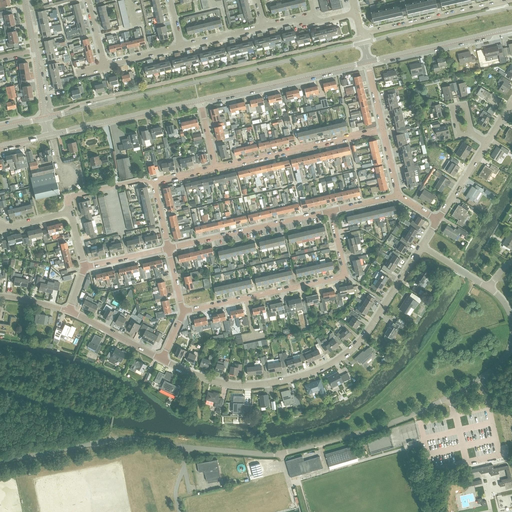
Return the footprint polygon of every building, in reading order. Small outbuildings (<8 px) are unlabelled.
[(10,0),(5,0),(0,1),(0,6),(0,7),(0,10),(5,10),(4,7),(10,6),(10,3),(10,2),(10,0)] [(342,8),(340,2),(330,4),(332,10),(342,8)] [(322,12),(332,10),(330,4),(321,6),(322,12)] [(38,12),(39,19),(47,17),(46,10),(38,12)] [(68,17),(68,19),(72,18),(75,17),(82,15),(81,10),(73,12),(74,15),(71,16),(72,16),(68,17)] [(7,11),(0,11),(0,18),(0,19),(1,22),(5,21),(14,19),(13,16),(12,14),(8,15),(7,11)] [(242,21),(245,20),(246,20),(246,23),(251,21),(250,18),(252,18),(251,12),(244,14),(238,15),(238,18),(241,18),(242,21)] [(39,19),(41,25),(49,23),(47,17),(39,19)] [(3,25),(4,30),(11,29),(10,26),(15,25),(14,23),(15,23),(14,19),(5,21),(6,24),(3,25)] [(70,28),(65,29),(66,33),(86,28),(85,24),(84,22),(78,23),(77,24),(77,27),(75,28),(71,29),(70,28)] [(44,24),(41,25),(42,31),(50,30),(53,29),(56,28),(56,26),(53,26),(52,26),(51,23),(49,23),(44,24)] [(157,28),(158,34),(167,32),(166,26),(164,26),(164,23),(154,25),(155,29),(157,28)] [(336,28),(336,27),(332,28),(331,24),(329,25),(332,36),(338,35),(341,34),(340,27),(336,28)] [(57,32),(60,32),(59,28),(58,25),(56,26),(56,28),(42,31),(43,38),(51,36),(50,32),(57,31),(57,32)] [(327,29),(324,30),(326,38),(332,36),(329,25),(326,25),(327,29)] [(291,41),(297,39),(296,37),(295,31),(291,32),(291,31),(290,26),(287,27),(291,41)] [(284,42),(291,41),(287,27),(285,27),(286,32),(287,33),(281,35),(283,42),(284,42)] [(319,27),(317,28),(320,39),(326,38),(324,30),(320,31),(319,27)] [(79,32),(80,31),(81,35),(87,34),(86,28),(66,33),(67,36),(68,40),(72,39),(71,35),(79,33),(79,32)] [(140,28),(136,29),(136,31),(136,32),(140,45),(146,44),(144,38),(140,39),(140,36),(141,36),(140,28)] [(315,32),(309,34),(310,39),(313,38),(313,41),(320,39),(317,28),(314,28),(315,32)] [(8,35),(8,38),(17,37),(17,33),(16,33),(16,31),(11,32),(11,29),(4,30),(6,36),(8,35)] [(282,43),(283,42),(281,35),(276,36),(276,35),(275,30),(272,30),(275,44),(282,43)] [(297,39),(298,45),(304,43),(301,31),(299,32),(300,36),(296,37),(297,39)] [(304,31),(301,31),(304,43),(310,42),(310,39),(309,34),(305,34),(304,31)] [(124,33),(128,48),(134,47),(132,41),(129,42),(128,38),(129,37),(128,32),(125,32),(125,33),(124,33)] [(167,32),(158,34),(160,41),(169,38),(167,32)] [(255,41),(252,42),(254,49),(257,49),(260,48),(263,47),(260,33),(257,34),(258,39),(259,39),(259,40),(255,41)] [(263,33),(260,33),(263,47),(269,46),(267,38),(264,39),(263,38),(264,37),(263,33)] [(107,40),(111,39),(112,44),(108,44),(109,46),(110,52),(116,51),(112,35),(107,36),(107,40)] [(121,44),(120,42),(117,43),(117,41),(119,40),(117,35),(113,36),(113,35),(112,35),(116,51),(122,50),(121,44)] [(247,36),(245,37),(248,51),(254,50),(254,49),(252,42),(248,43),(248,41),(247,36)] [(17,37),(8,38),(9,42),(7,42),(8,48),(14,46),(13,43),(18,42),(18,40),(17,37)] [(244,44),(240,45),(242,53),(248,51),(245,37),(242,38),(243,42),(244,44)] [(82,47),(83,46),(90,45),(89,38),(83,40),(84,44),(81,44),(82,47)] [(46,48),(53,46),(57,46),(65,44),(65,41),(59,42),(56,43),(55,39),(45,41),(46,48)] [(235,39),(232,40),(236,54),(242,53),(240,45),(236,46),(236,44),(235,39)] [(236,54),(232,40),(230,41),(231,45),(232,47),(227,48),(229,56),(236,54)] [(220,43),(217,44),(220,58),(226,56),(225,48),(221,49),(221,48),(220,43)] [(216,50),(212,51),(214,59),(220,58),(217,44),(214,44),(215,49),(216,49),(216,50)] [(511,44),(509,45),(510,48),(507,48),(503,49),(505,57),(507,57),(507,55),(511,54),(511,56),(511,55),(511,44)] [(207,46),(205,47),(208,61),(214,59),(212,51),(209,52),(208,51),(209,51),(207,46)] [(491,48),(484,50),(486,58),(499,55),(500,57),(503,56),(501,49),(498,50),(497,46),(494,47),(491,48)] [(200,54),(197,55),(199,63),(202,62),(208,61),(205,47),(202,47),(203,49),(203,52),(204,52),(204,53),(200,54)] [(188,57),(185,58),(187,66),(193,64),(190,50),(187,51),(188,56),(188,57)] [(192,50),(190,50),(193,64),(199,63),(197,55),(193,56),(193,54),(192,50)] [(472,63),(475,62),(474,56),(471,57),(470,52),(458,54),(460,64),(472,62),(472,63)] [(55,53),(47,54),(48,61),(63,58),(62,55),(56,56),(55,53)] [(180,67),(177,53),(174,54),(175,59),(176,59),(176,60),(172,61),(174,68),(174,69),(180,67)] [(180,53),(177,53),(180,67),(187,66),(185,58),(181,59),(181,57),(180,53)] [(164,56),(162,57),(165,71),(172,70),(171,69),(170,62),(166,62),(165,61),(166,61),(164,56)] [(161,64),(157,65),(159,73),(165,71),(162,57),(159,58),(160,62),(161,64)] [(439,67),(446,65),(444,58),(437,59),(439,64),(433,65),(435,72),(440,70),(439,67)] [(152,59),(149,60),(153,74),(159,73),(157,65),(153,65),(153,64),(152,59)] [(19,66),(20,69),(29,68),(28,64),(27,62),(23,63),(22,60),(16,61),(17,67),(19,66)] [(153,74),(149,60),(147,61),(148,65),(148,67),(142,68),(144,76),(147,75),(147,76),(153,74)] [(420,63),(410,65),(412,76),(420,74),(419,72),(422,71),(423,74),(426,74),(424,65),(421,66),(420,63)] [(131,80),(134,79),(132,71),(129,72),(129,74),(122,76),(124,82),(131,81),(131,80)] [(389,80),(389,81),(397,79),(396,72),(393,72),(392,71),(390,72),(390,73),(384,74),(385,80),(389,80)] [(30,74),(29,74),(21,75),(21,78),(19,79),(20,84),(26,83),(25,80),(30,80),(30,78),(30,74)] [(113,85),(119,84),(117,76),(110,78),(110,80),(107,81),(108,89),(114,87),(113,85)] [(355,84),(362,82),(361,76),(353,78),(353,80),(350,80),(351,84),(355,83),(355,84)] [(499,90),(505,95),(511,86),(509,85),(511,82),(502,76),(498,82),(503,84),(499,90)] [(104,89),(107,88),(105,81),(102,81),(102,84),(95,86),(97,93),(105,91),(104,89)] [(336,81),(329,82),(331,90),(337,89),(336,81)] [(331,90),(329,82),(323,84),(325,92),(331,90)] [(357,89),(364,88),(362,82),(355,84),(356,87),(345,89),(346,92),(357,89)] [(23,90),(23,93),(32,91),(32,88),(31,88),(31,86),(26,86),(26,83),(20,84),(20,90),(23,90)] [(455,91),(453,83),(449,84),(450,86),(442,88),(445,100),(453,98),(451,92),(455,91)] [(456,83),(453,83),(455,91),(458,90),(459,97),(467,95),(465,83),(457,85),(456,83)] [(6,87),(8,97),(10,97),(11,102),(6,103),(7,110),(16,108),(14,98),(16,97),(14,85),(6,87)] [(75,88),(76,90),(72,91),(74,99),(81,97),(80,94),(83,93),(82,86),(75,88)] [(317,86),(311,88),(313,93),(316,93),(316,95),(319,94),(317,86)] [(493,105),(492,106),(491,105),(487,111),(493,115),(496,110),(495,109),(501,100),(481,87),(476,94),(483,99),(484,99),(487,101),(486,101),(493,105)] [(313,93),(311,88),(305,89),(307,97),(313,95),(313,93)] [(299,89),(292,91),(294,97),(297,96),(298,98),(301,97),(299,89)] [(387,98),(385,99),(387,105),(398,102),(396,96),(394,89),(390,90),(387,91),(388,95),(391,94),(391,97),(387,98)] [(32,91),(23,93),(24,96),(21,96),(22,102),(29,101),(29,98),(33,97),(32,95),(33,95),(32,91)] [(287,95),(284,96),(285,102),(285,103),(291,101),(291,100),(294,99),(294,97),(292,91),(286,92),(287,95)] [(281,94),(274,95),(277,109),(280,108),(278,101),(282,100),(282,102),(285,102),(284,96),(281,96),(281,94)] [(269,99),(266,100),(268,111),(269,111),(272,110),(271,106),(270,106),(269,103),(273,102),(275,109),(277,109),(274,95),(268,96),(269,99)] [(263,98),(256,99),(259,113),(263,112),(262,109),(265,108),(266,111),(267,115),(269,114),(268,111),(266,100),(263,100),(263,98)] [(251,104),(248,104),(250,112),(257,111),(257,113),(259,113),(256,99),(250,101),(251,104)] [(429,109),(432,108),(434,118),(442,116),(440,108),(439,104),(435,105),(434,101),(428,100),(427,107),(428,107),(429,109)] [(245,102),(237,103),(239,110),(241,109),(242,110),(246,109),(247,113),(250,112),(248,104),(245,105),(245,102)] [(396,109),(397,112),(402,111),(401,108),(399,108),(398,102),(387,105),(388,111),(396,109)] [(239,110),(237,103),(229,105),(230,107),(231,113),(236,111),(237,118),(240,117),(239,110)] [(351,116),(369,112),(368,106),(361,107),(362,111),(351,113),(351,116)] [(212,116),(219,114),(218,111),(223,110),(222,107),(211,110),(212,116)] [(392,117),(393,123),(404,120),(403,114),(402,114),(402,111),(397,112),(398,115),(392,117)] [(482,118),(478,123),(482,126),(482,127),(483,128),(484,127),(485,127),(490,119),(492,116),(483,111),(482,113),(481,113),(480,116),(482,118)] [(219,114),(212,116),(213,122),(219,120),(220,123),(226,122),(225,119),(224,116),(220,117),(219,114)] [(370,118),(364,119),(364,122),(357,123),(358,127),(372,124),(370,118)] [(189,121),(191,127),(195,126),(196,130),(199,129),(197,119),(189,121)] [(401,127),(401,131),(406,130),(410,129),(409,126),(405,127),(405,126),(406,126),(404,120),(393,123),(394,129),(401,127)] [(182,129),(191,127),(189,121),(181,123),(182,129)] [(218,127),(215,127),(215,130),(216,134),(227,131),(226,129),(223,129),(222,126),(227,125),(226,122),(220,123),(217,124),(218,127)] [(447,134),(448,133),(447,126),(440,128),(438,122),(432,124),(433,127),(435,127),(436,128),(435,129),(437,136),(438,136),(440,140),(448,138),(447,134)] [(167,126),(169,137),(178,134),(177,128),(174,129),(173,125),(170,125),(167,126),(168,126),(167,126)] [(151,131),(151,132),(153,139),(156,139),(155,135),(162,133),(161,127),(154,129),(154,130),(151,131)] [(288,129),(286,129),(289,143),(295,142),(293,134),(290,135),(288,129)] [(143,134),(140,135),(142,146),(146,145),(145,144),(153,142),(153,140),(153,139),(151,132),(148,133),(148,130),(142,131),(143,134)] [(276,130),(274,130),(277,146),(283,144),(282,138),(279,139),(276,130)] [(402,134),(394,136),(395,142),(406,139),(409,138),(408,133),(407,133),(406,130),(401,131),(402,134)] [(227,131),(216,134),(216,138),(217,137),(218,140),(225,138),(224,135),(228,134),(229,134),(228,131),(227,131)] [(135,148),(134,147),(139,146),(137,133),(130,135),(130,136),(127,136),(128,138),(122,139),(123,144),(119,145),(120,151),(135,148)] [(265,134),(263,135),(266,148),(272,147),(270,141),(267,142),(266,138),(265,134)] [(250,142),(252,151),(258,150),(256,144),(254,145),(252,137),(249,138),(250,142)] [(406,139),(395,142),(397,148),(400,147),(405,146),(406,149),(410,148),(409,145),(408,145),(406,139)] [(241,154),(239,145),(238,142),(237,142),(236,140),(235,141),(236,145),(233,146),(232,140),(229,141),(231,149),(234,148),(235,155),(241,154)] [(68,144),(70,153),(78,151),(76,142),(68,144)] [(352,145),(353,152),(356,151),(356,147),(365,146),(365,145),(368,144),(368,142),(352,145)] [(228,153),(230,152),(230,150),(227,150),(225,144),(219,146),(220,149),(221,149),(221,152),(220,152),(222,158),(229,157),(228,153)] [(456,154),(465,159),(472,148),(466,144),(464,147),(462,145),(456,154)] [(346,158),(346,162),(347,166),(351,166),(349,158),(352,157),(349,146),(343,148),(345,155),(346,158)] [(491,157),(500,163),(501,163),(502,160),(499,158),(503,152),(507,154),(509,151),(502,146),(500,149),(497,147),(491,157)] [(401,154),(400,154),(402,160),(413,157),(411,152),(415,151),(414,147),(410,148),(406,149),(407,152),(401,154)] [(46,149),(45,150),(44,150),(45,152),(39,153),(41,162),(52,160),(50,149),(49,149),(48,148),(46,149)] [(199,154),(196,155),(197,159),(198,164),(207,162),(205,154),(204,154),(204,152),(205,152),(204,149),(199,151),(199,154)] [(158,168),(158,167),(154,150),(151,151),(153,159),(152,159),(153,164),(148,165),(150,175),(156,173),(155,169),(158,168)] [(329,162),(334,160),(332,150),(326,152),(328,162),(329,162)] [(328,162),(326,152),(320,153),(322,161),(324,160),(325,163),(327,167),(330,166),(329,162),(328,162)] [(22,153),(16,154),(19,168),(28,166),(26,157),(23,158),(22,153)] [(16,154),(11,155),(13,162),(15,162),(17,169),(20,169),(19,168),(16,154)] [(13,162),(11,155),(5,156),(6,163),(9,163),(11,171),(14,170),(13,162)] [(100,167),(101,166),(100,164),(102,163),(102,162),(103,162),(104,163),(109,162),(108,156),(102,157),(103,160),(102,160),(101,159),(100,160),(99,156),(90,158),(91,162),(90,162),(91,166),(92,166),(93,168),(94,168),(100,167)] [(182,156),(176,157),(178,167),(181,167),(182,168),(188,166),(186,158),(183,159),(182,156)] [(195,156),(186,158),(188,166),(194,165),(194,164),(197,163),(195,156)] [(309,156),(303,157),(304,165),(308,164),(308,167),(309,167),(310,174),(313,174),(309,156)] [(117,159),(121,179),(133,177),(129,157),(117,159)] [(174,161),(168,162),(170,170),(176,169),(176,168),(178,167),(176,157),(173,158),(174,161)] [(303,157),(297,158),(302,182),(303,182),(302,180),(306,179),(305,175),(304,175),(302,168),(303,168),(302,165),(304,165),(303,157)] [(409,165),(410,168),(418,166),(417,163),(414,164),(414,163),(413,157),(402,160),(403,166),(409,165)] [(302,182),(297,158),(291,160),(293,167),(296,167),(296,169),(297,169),(297,173),(295,173),(298,183),(302,182)] [(447,171),(454,176),(459,167),(457,165),(459,162),(452,158),(450,161),(452,163),(447,171)] [(289,160),(283,162),(284,168),(285,168),(286,171),(289,170),(290,175),(289,175),(290,179),(293,179),(291,170),(289,160)] [(59,178),(55,178),(54,172),(55,172),(53,165),(38,168),(37,162),(30,163),(30,162),(29,162),(32,177),(30,177),(35,199),(59,194),(56,182),(60,181),(59,178)] [(170,170),(168,162),(159,165),(160,172),(163,171),(163,172),(170,170)] [(277,163),(272,164),(273,170),(277,169),(279,180),(281,180),(277,163)] [(266,165),(260,167),(262,173),(265,172),(266,175),(267,175),(267,179),(269,178),(266,165)] [(485,165),(478,176),(486,181),(492,171),(496,174),(499,169),(492,165),(490,168),(485,165)] [(402,173),(404,179),(415,176),(413,171),(415,170),(415,169),(418,168),(418,166),(410,168),(411,171),(402,173)] [(434,168),(432,167),(422,183),(424,185),(434,168)] [(249,169),(251,179),(255,178),(256,181),(255,181),(257,186),(259,186),(255,168),(249,169)] [(448,185),(451,182),(441,175),(443,173),(437,170),(434,175),(440,179),(434,188),(441,192),(446,184),(448,185)] [(245,184),(247,183),(244,171),(238,172),(239,178),(243,177),(245,184)] [(234,191),(232,183),(230,174),(225,175),(226,181),(229,180),(230,184),(231,183),(231,186),(230,186),(231,192),(234,191)] [(219,176),(213,178),(215,184),(218,183),(220,191),(222,191),(219,176)] [(415,176),(404,179),(405,185),(411,184),(412,187),(418,185),(417,181),(416,182),(415,176)] [(208,179),(202,180),(204,186),(207,185),(208,189),(209,192),(211,192),(208,179)] [(198,195),(200,194),(197,181),(191,183),(192,189),(196,188),(198,195)] [(352,185),(355,197),(360,196),(359,188),(356,188),(355,181),(351,182),(352,185)] [(339,183),(341,192),(343,200),(349,198),(347,191),(344,191),(342,182),(339,183)] [(386,183),(379,185),(379,187),(376,188),(376,187),(371,188),(372,193),(388,189),(386,183)] [(302,190),(303,197),(306,197),(305,196),(304,188),(303,184),(300,185),(297,187),(298,191),(302,190)] [(185,190),(183,185),(181,185),(181,187),(176,188),(177,189),(174,189),(173,186),(170,187),(163,189),(165,194),(177,192),(182,191),(182,190),(184,190),(185,190)] [(477,199),(481,192),(481,193),(483,190),(476,185),(474,188),(472,187),(466,197),(473,201),(475,198),(477,199)] [(433,199),(435,197),(424,190),(419,197),(423,200),(423,198),(431,203),(433,204),(434,204),(436,201),(435,200),(433,199)] [(177,192),(165,194),(166,200),(173,198),(172,195),(178,194),(177,192)] [(288,194),(285,194),(289,212),(294,211),(293,205),(291,205),(290,202),(289,202),(288,198),(289,198),(288,194)] [(275,201),(274,201),(278,215),(283,213),(281,204),(278,204),(277,196),(274,197),(275,201)] [(306,198),(306,200),(308,208),(314,206),(312,199),(310,199),(309,197),(306,198)] [(264,198),(262,199),(266,217),(272,216),(271,210),(267,211),(264,198)] [(31,205),(25,206),(27,213),(33,212),(31,207),(34,206),(33,200),(30,200),(31,205)] [(81,209),(89,207),(91,206),(90,200),(87,201),(79,203),(81,209)] [(180,203),(167,206),(168,211),(171,211),(172,213),(177,212),(176,209),(175,210),(175,206),(185,204),(185,202),(184,202),(180,203)] [(253,210),(255,220),(261,218),(259,213),(257,213),(255,204),(252,204),(253,210)] [(469,208),(463,205),(461,207),(459,206),(452,216),(459,220),(457,223),(462,227),(465,223),(463,222),(468,215),(465,214),(469,208)] [(85,214),(86,218),(92,217),(91,213),(90,213),(89,210),(92,209),(91,206),(89,207),(81,209),(83,215),(85,214)] [(390,207),(383,209),(385,216),(391,215),(390,207)] [(239,210),(241,223),(247,221),(246,216),(242,216),(241,210),(239,210)] [(227,212),(230,225),(236,224),(235,218),(231,219),(229,211),(227,212)] [(172,216),(170,216),(171,222),(187,219),(186,216),(177,218),(177,215),(178,215),(177,212),(172,213),(172,216)] [(202,232),(201,226),(198,226),(197,222),(196,218),(197,218),(196,213),(192,214),(195,224),(197,233),(202,232)] [(216,213),(216,214),(219,228),(225,227),(223,221),(221,221),(220,219),(221,218),(220,213),(216,213)] [(207,214),(204,215),(208,230),(213,229),(212,223),(209,224),(208,221),(209,220),(207,214)] [(416,215),(411,223),(419,229),(421,227),(425,221),(416,215)] [(84,223),(86,229),(93,227),(92,221),(93,221),(92,217),(86,218),(87,222),(84,223)] [(187,219),(171,222),(172,228),(179,226),(178,223),(184,222),(185,223),(190,221),(190,223),(192,223),(192,220),(190,220),(189,218),(187,219)] [(61,223),(53,225),(55,232),(61,230),(61,228),(62,227),(61,223)] [(410,230),(408,233),(414,237),(418,231),(419,229),(411,223),(407,228),(410,230)] [(47,230),(45,230),(47,237),(49,236),(49,233),(55,232),(53,225),(47,227),(47,230)] [(93,227),(86,229),(88,235),(90,234),(91,238),(97,237),(96,233),(95,233),(94,230),(97,230),(96,226),(93,227)] [(468,234),(464,231),(458,228),(457,230),(455,229),(454,230),(447,226),(443,232),(455,240),(460,233),(466,236),(468,234)] [(41,228),(34,230),(36,237),(43,236),(45,243),(48,242),(47,237),(45,230),(42,231),(41,228)] [(175,239),(182,238),(184,237),(183,234),(190,232),(191,234),(194,234),(193,229),(173,233),(175,239)] [(28,235),(24,236),(26,244),(27,244),(28,246),(31,246),(30,244),(32,243),(31,239),(36,237),(34,230),(27,232),(28,235)] [(503,245),(511,250),(511,251),(511,232),(503,245)] [(21,233),(13,235),(15,243),(22,241),(23,245),(26,244),(24,236),(21,236),(21,233)] [(144,235),(141,236),(143,243),(146,242),(147,245),(153,244),(150,233),(147,233),(148,237),(145,237),(144,235)] [(151,233),(150,233),(153,244),(159,242),(157,235),(151,236),(151,233)] [(361,243),(358,233),(350,235),(350,238),(348,239),(349,246),(357,244),(361,243)] [(400,240),(409,245),(414,237),(408,233),(406,236),(404,235),(400,240)] [(7,240),(4,241),(6,248),(7,251),(8,252),(10,251),(9,244),(15,243),(13,235),(7,237),(7,240)] [(139,239),(133,240),(135,248),(141,246),(141,243),(143,243),(141,236),(139,236),(139,239)] [(135,248),(133,240),(127,241),(129,249),(135,248)] [(398,250),(404,254),(409,245),(400,240),(399,241),(396,240),(394,243),(397,245),(394,249),(397,251),(398,250)] [(58,248),(55,249),(56,251),(59,251),(62,250),(68,248),(66,242),(63,243),(63,241),(58,242),(58,244),(60,244),(61,247),(58,248)] [(115,242),(115,244),(117,252),(123,250),(122,243),(118,243),(118,241),(115,242)] [(109,243),(106,244),(108,251),(110,250),(111,253),(117,252),(115,244),(109,245),(109,243)] [(104,247),(98,248),(99,256),(106,254),(105,251),(108,251),(106,244),(103,245),(104,247)] [(357,244),(349,246),(351,253),(354,252),(355,255),(363,253),(362,250),(359,251),(357,244)] [(99,256),(98,248),(92,250),(91,247),(87,248),(89,255),(93,255),(93,257),(99,256)] [(206,249),(201,250),(202,257),(205,257),(207,262),(209,262),(206,249)] [(386,254),(385,257),(390,260),(390,261),(397,265),(400,259),(397,257),(399,254),(393,251),(392,253),(391,252),(388,256),(386,254)] [(190,253),(191,260),(194,259),(197,269),(199,269),(196,252),(190,253)] [(185,267),(187,267),(184,254),(179,256),(180,262),(183,262),(185,267)] [(62,263),(65,262),(71,261),(69,255),(63,256),(60,257),(61,260),(58,260),(58,261),(55,261),(56,264),(59,264),(62,263)] [(158,275),(162,274),(161,274),(165,273),(164,270),(161,270),(160,266),(163,266),(161,259),(155,261),(158,275)] [(149,262),(150,269),(154,268),(157,278),(162,277),(162,274),(158,275),(155,261),(149,262)] [(332,261),(326,263),(328,270),(334,269),(332,261)] [(397,265),(390,261),(389,263),(386,267),(384,265),(382,268),(391,273),(393,271),(397,265)] [(143,264),(143,267),(138,268),(138,265),(131,266),(133,273),(139,271),(142,282),(144,281),(144,278),(146,278),(145,270),(150,269),(149,262),(143,264)] [(361,266),(354,267),(356,274),(358,273),(359,276),(365,275),(364,272),(362,272),(361,266)] [(124,275),(127,285),(129,285),(125,268),(119,269),(120,272),(117,273),(119,279),(122,278),(121,276),(124,275)] [(415,282),(421,286),(429,274),(421,269),(418,273),(420,274),(415,282)] [(12,270),(10,279),(14,279),(13,284),(16,285),(16,286),(20,286),(21,279),(22,274),(15,273),(15,271),(12,270)] [(114,270),(108,272),(110,279),(113,278),(114,284),(117,283),(120,282),(119,279),(117,273),(115,273),(114,270)] [(375,278),(378,280),(385,284),(389,278),(385,276),(387,273),(381,270),(380,272),(379,271),(375,278)] [(184,277),(186,284),(192,282),(191,278),(199,277),(198,271),(192,272),(193,275),(184,277)] [(108,272),(102,273),(104,280),(107,279),(108,285),(111,284),(110,279),(108,272)] [(104,280),(102,273),(96,275),(97,278),(94,278),(95,284),(94,285),(95,288),(98,289),(97,284),(98,284),(98,281),(101,281),(102,287),(105,286),(104,280)] [(21,279),(20,286),(23,287),(23,286),(26,286),(27,281),(31,282),(32,277),(29,277),(29,279),(27,279),(27,280),(21,279)] [(45,292),(47,285),(41,283),(42,278),(38,277),(36,284),(40,285),(39,289),(42,290),(42,291),(45,292)] [(207,279),(203,280),(204,286),(205,289),(212,288),(210,278),(207,279)] [(157,290),(159,290),(166,288),(165,282),(162,282),(162,280),(155,281),(155,284),(158,283),(159,287),(153,288),(154,291),(157,290)] [(385,284),(378,280),(374,285),(372,284),(370,287),(376,291),(378,288),(381,290),(385,284)] [(47,285),(45,292),(48,293),(49,292),(52,293),(53,289),(58,291),(60,282),(55,281),(55,283),(48,281),(47,285)] [(192,282),(186,284),(187,290),(194,288),(193,285),(199,283),(198,281),(192,282)] [(346,286),(347,293),(354,292),(355,296),(358,295),(357,289),(353,290),(352,285),(346,286)] [(339,300),(342,299),(341,297),(348,296),(347,293),(346,286),(339,288),(340,292),(337,293),(338,294),(339,300)] [(158,294),(154,294),(156,300),(161,299),(161,296),(167,294),(166,288),(159,290),(157,290),(158,294)] [(334,291),(329,292),(330,301),(331,301),(331,300),(336,299),(337,303),(337,305),(340,305),(339,300),(338,294),(335,295),(334,291)] [(321,298),(322,303),(324,311),(327,311),(325,302),(330,301),(329,292),(323,293),(324,297),(321,298)] [(360,303),(363,304),(369,308),(373,303),(370,301),(372,298),(366,294),(364,297),(366,298),(364,302),(362,300),(360,303)] [(85,295),(82,300),(85,301),(82,307),(85,308),(85,309),(88,311),(92,303),(94,299),(85,295)] [(312,296),(306,297),(307,302),(305,302),(306,306),(309,306),(311,305),(310,304),(314,303),(312,296)] [(414,309),(418,302),(408,296),(404,303),(403,303),(399,309),(406,313),(411,307),(414,309)] [(301,298),(295,300),(296,307),(297,311),(304,310),(304,313),(307,312),(306,306),(305,302),(305,301),(302,302),(301,298)] [(162,301),(157,302),(158,306),(156,306),(157,309),(163,307),(164,308),(170,306),(169,300),(162,301)] [(289,305),(286,305),(288,313),(291,312),(297,311),(296,307),(295,300),(288,301),(289,305)] [(92,303),(88,311),(91,312),(92,311),(95,313),(97,307),(100,309),(103,303),(99,302),(98,304),(96,302),(95,304),(92,303)] [(282,302),(276,304),(278,310),(279,315),(288,313),(286,305),(283,306),(282,302)] [(268,309),(269,317),(270,317),(271,320),(276,319),(275,316),(276,316),(275,311),(278,310),(276,304),(270,305),(271,309),(268,309)] [(363,304),(361,307),(360,307),(359,307),(358,307),(358,308),(359,309),(359,310),(356,309),(355,311),(361,315),(362,313),(365,315),(369,308),(363,304)] [(170,306),(164,308),(164,311),(156,313),(157,319),(166,317),(165,314),(172,313),(170,306)] [(265,306),(258,307),(262,323),(265,322),(264,319),(267,318),(266,312),(265,306)] [(263,329),(258,307),(252,309),(253,315),(257,314),(260,328),(260,329),(263,329)] [(110,319),(113,320),(118,312),(115,310),(114,312),(111,310),(108,309),(106,311),(103,317),(109,320),(110,319)] [(243,309),(237,310),(238,317),(242,316),(244,326),(249,325),(247,317),(245,317),(243,309)] [(238,317),(237,310),(230,312),(232,318),(236,318),(238,327),(240,327),(238,317)] [(347,322),(349,323),(356,328),(360,322),(355,319),(358,315),(351,311),(348,314),(351,316),(347,322)] [(121,313),(120,315),(115,323),(121,327),(125,321),(128,322),(131,316),(128,314),(126,319),(123,317),(125,315),(121,313)] [(225,313),(219,314),(220,321),(224,320),(226,332),(232,330),(231,326),(229,320),(227,321),(225,313)] [(36,314),(34,322),(46,324),(46,321),(47,321),(49,322),(48,323),(52,323),(53,317),(49,317),(49,318),(47,318),(47,316),(36,314)] [(212,328),(213,330),(216,330),(215,328),(219,328),(220,332),(222,332),(220,321),(219,314),(212,316),(213,321),(211,322),(211,325),(212,328)] [(14,332),(16,318),(11,317),(10,325),(0,323),(0,332),(3,333),(3,330),(14,332)] [(207,317),(200,318),(202,325),(206,324),(207,329),(212,328),(211,325),(211,322),(208,322),(207,317)] [(203,331),(202,325),(200,318),(194,320),(195,325),(192,325),(193,331),(197,331),(196,326),(199,326),(201,332),(203,331)] [(137,332),(141,326),(132,321),(127,330),(133,333),(135,331),(137,332)] [(389,329),(385,336),(385,337),(384,337),(385,338),(385,339),(385,340),(386,340),(387,340),(388,341),(388,340),(389,340),(390,340),(390,339),(391,338),(393,339),(400,328),(402,329),(404,325),(397,321),(395,324),(396,325),(394,328),(390,325),(388,328),(389,329)] [(143,324),(139,331),(143,333),(142,335),(143,335),(142,338),(148,341),(152,333),(154,330),(143,324)] [(55,331),(54,338),(59,340),(60,338),(63,339),(65,336),(68,337),(68,335),(71,337),(75,328),(72,326),(71,329),(69,328),(69,327),(65,325),(63,330),(57,327),(55,331)] [(344,327),(336,334),(343,341),(345,339),(346,340),(352,334),(344,327)] [(152,333),(148,341),(154,344),(156,340),(159,341),(163,334),(158,331),(156,335),(152,333)] [(329,343),(333,349),(339,346),(338,343),(340,342),(336,336),(335,336),(333,332),(330,334),(329,340),(330,342),(329,343)] [(99,344),(102,338),(95,335),(91,343),(90,342),(88,346),(96,350),(95,352),(97,353),(101,346),(99,344)] [(317,336),(315,337),(316,339),(318,344),(323,353),(326,351),(328,353),(333,349),(329,343),(326,339),(321,342),(318,338),(317,336)] [(318,350),(312,353),(315,360),(321,357),(320,354),(323,353),(318,344),(316,345),(318,350)] [(185,356),(187,351),(178,347),(175,355),(181,358),(182,355),(185,356)] [(110,353),(107,357),(110,359),(109,361),(115,364),(117,359),(121,362),(126,352),(123,350),(121,352),(119,351),(119,350),(116,348),(113,354),(110,353)] [(359,355),(355,359),(357,362),(359,361),(365,368),(369,365),(368,364),(376,356),(369,348),(360,356),(359,355)] [(311,350),(302,353),(305,361),(307,360),(308,362),(315,360),(312,353),(311,350)] [(197,361),(200,353),(195,351),(193,354),(190,353),(187,360),(193,363),(194,360),(197,361)] [(286,353),(282,354),(284,360),(285,367),(288,367),(289,369),(296,367),(293,358),(293,357),(288,358),(286,353)] [(299,357),(293,358),(296,367),(302,365),(301,362),(304,361),(305,361),(302,353),(299,355),(299,357)] [(274,360),(276,371),(283,370),(282,368),(285,367),(284,360),(282,354),(279,354),(280,359),(278,359),(274,360)] [(213,363),(215,357),(210,355),(208,360),(203,358),(200,366),(208,368),(210,362),(213,363)] [(255,367),(254,367),(255,374),(263,374),(262,365),(265,364),(264,358),(261,358),(262,363),(259,363),(259,364),(258,363),(255,363),(254,364),(255,367)] [(267,360),(268,364),(268,365),(269,373),(276,371),(274,363),(274,360),(274,359),(267,360)] [(135,360),(130,369),(135,371),(137,368),(143,372),(147,365),(140,362),(135,360)] [(225,361),(224,362),(218,360),(215,371),(223,373),(224,368),(227,369),(229,362),(225,361)] [(241,373),(242,365),(235,364),(235,367),(231,367),(230,374),(237,375),(238,372),(241,373)] [(255,374),(254,367),(247,367),(248,375),(255,374)] [(172,374),(166,372),(165,375),(159,372),(154,382),(162,386),(161,387),(162,387),(161,389),(175,396),(176,394),(180,387),(179,387),(179,388),(165,381),(165,380),(164,381),(163,380),(163,378),(170,382),(174,374),(173,374),(172,374)] [(327,378),(331,385),(332,388),(343,382),(350,379),(348,373),(340,376),(338,372),(327,378)] [(311,383),(312,385),(306,387),(308,394),(321,390),(323,396),(326,395),(321,383),(318,385),(317,381),(311,383)] [(290,389),(281,392),(284,401),(281,401),(283,407),(286,406),(285,405),(293,403),(293,406),(301,404),(298,395),(295,396),(294,394),(291,395),(290,389)] [(207,400),(206,403),(213,404),(214,402),(215,402),(214,406),(218,407),(218,405),(222,406),(223,399),(218,398),(219,394),(216,393),(215,394),(209,393),(207,400)] [(259,396),(261,408),(269,407),(268,395),(259,396)] [(245,396),(233,396),(233,413),(244,414),(244,415),(252,416),(252,405),(244,405),(245,396)] [(393,448),(390,436),(368,442),(371,454),(393,448)] [(354,446),(326,454),(329,467),(358,458),(354,446)] [(303,456),(286,461),(291,478),(323,468),(320,456),(304,461),(303,456)] [(207,481),(221,478),(217,460),(197,464),(199,472),(205,471),(207,481)] [(505,483),(511,481),(511,480),(508,465),(494,469),(493,465),(467,471),(471,486),(482,483),(481,480),(473,481),(471,473),(480,471),(481,474),(490,472),(491,476),(499,474),(498,471),(506,469),(508,478),(501,480),(502,482),(499,482),(500,487),(505,486),(505,483)] [(482,503),(483,507),(487,506),(486,501),(483,501),(482,498),(477,499),(478,504),(482,503)]
